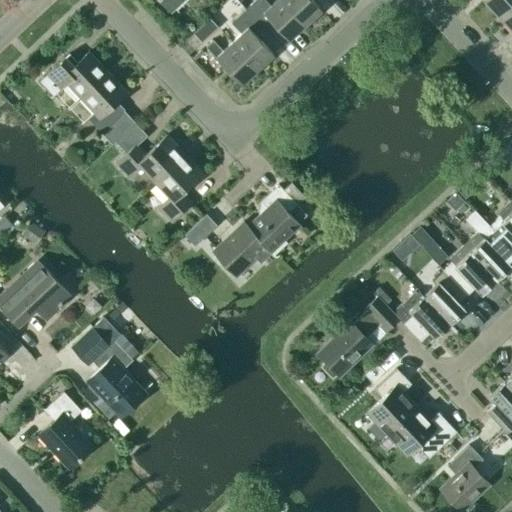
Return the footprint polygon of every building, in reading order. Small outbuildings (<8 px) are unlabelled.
[(158,0),(169,11),(180,0),(158,0)] [(304,24),(281,0),(275,0),(269,7),(262,0),(254,0),(244,9),(263,29),(270,22),(287,40),(304,24)] [(281,0),(304,24),(320,9),(311,0),(281,0)] [(498,16),(511,2),(511,0),(482,0),(483,0),(498,16)] [(511,2),(498,16),(511,31),(511,2)] [(230,43),(256,70),(272,55),(255,36),(263,29),(244,9),(229,23),(240,34),(230,43)] [(200,43),(216,28),(208,19),(192,34),(200,43)] [(256,70),(230,43),(221,52),(211,41),(205,47),(240,85),(256,70)] [(66,84),(80,98),(106,73),(87,53),(72,67),(64,59),(38,83),(51,97),(66,84)] [(115,142),(135,123),(122,110),(117,115),(110,108),(125,94),(106,73),(80,98),(93,113),(87,119),(111,145),(115,141),(115,142)] [(146,134),(135,123),(115,142),(126,154),(116,163),(129,177),(140,167),(154,183),(184,155),(165,136),(145,154),(136,145),(146,134)] [(184,155),(154,183),(168,197),(157,207),(171,222),(190,203),(180,193),(201,174),(184,155)] [(319,184),(312,176),(301,187),(308,194),(319,184)] [(248,227),(271,252),(299,226),(296,223),(305,214),(297,206),(278,186),(260,203),(266,210),(248,227)] [(500,216),(489,227),(511,251),(511,210),(503,219),(500,216)] [(192,244),(214,224),(205,214),(183,235),(192,244)] [(13,224),(4,215),(0,218),(0,231),(2,234),(13,224)] [(43,229),(28,220),(20,233),(34,243),(43,229)] [(248,227),(247,227),(244,222),(211,252),(236,278),(255,259),(259,264),(271,253),(271,252),(248,227)] [(412,233),(411,234),(425,249),(426,248),(434,241),(432,239),(430,237),(422,228),(420,225),(412,233)] [(469,252),(496,280),(510,267),(505,261),(511,254),(511,251),(489,227),(477,238),(480,241),(469,252)] [(442,270),(467,296),(473,290),(480,296),(496,280),(469,252),(456,264),(453,260),(442,270)] [(45,318),(70,295),(37,260),(0,294),(0,305),(17,324),(35,307),(45,318)] [(422,296),(450,325),(464,312),(458,305),(467,296),(442,270),(431,281),(434,285),(422,296)] [(450,325),(422,296),(417,289),(393,312),(425,346),(433,338),(435,340),(450,325)] [(350,322),(317,353),(324,361),(319,366),(331,378),(337,373),(339,376),(371,345),(365,338),(379,324),(386,331),(397,320),(375,298),(364,308),(368,312),(354,326),(350,322)] [(101,370),(89,381),(119,413),(143,391),(122,369),(132,359),(113,339),(117,335),(100,317),(70,346),(87,363),(91,360),(101,370)] [(384,370),(375,361),(365,371),(375,380),(384,370)] [(382,399),(367,413),(386,433),(414,408),(400,394),(409,385),(395,370),(374,390),(382,399)] [(511,373),(502,383),(511,393),(511,373)] [(511,393),(502,383),(487,398),(494,405),(486,412),(510,438),(511,435),(511,393)] [(67,469),(92,446),(69,421),(81,410),(63,391),(42,410),(52,420),(36,435),(67,469)] [(414,408),(386,433),(405,454),(415,444),(427,457),(445,440),(453,432),(453,431),(432,410),(424,418),(414,408)] [(466,436),(457,427),(453,431),(453,432),(445,440),(453,449),(466,436)] [(459,511),(488,485),(473,468),(481,461),(468,446),(446,466),(454,475),(438,489),(459,511)] [(3,501),(0,503),(0,505),(1,506),(4,509),(12,501),(7,496),(3,501)]
